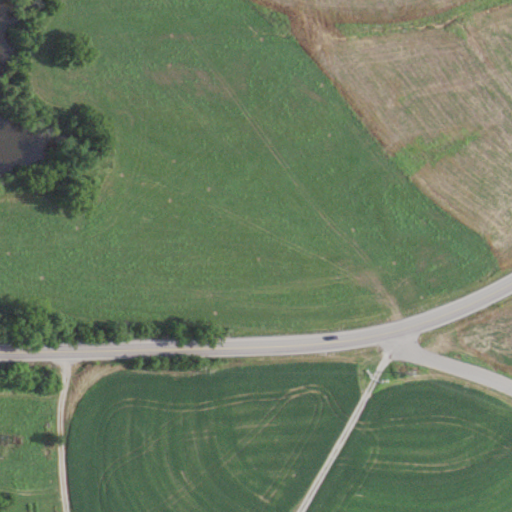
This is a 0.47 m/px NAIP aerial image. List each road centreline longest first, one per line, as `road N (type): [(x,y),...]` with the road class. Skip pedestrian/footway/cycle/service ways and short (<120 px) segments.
road 1 (primary): [(206,346),(392,330),(511,280)]
road 2 (primary): [(0,350),(206,346)]
